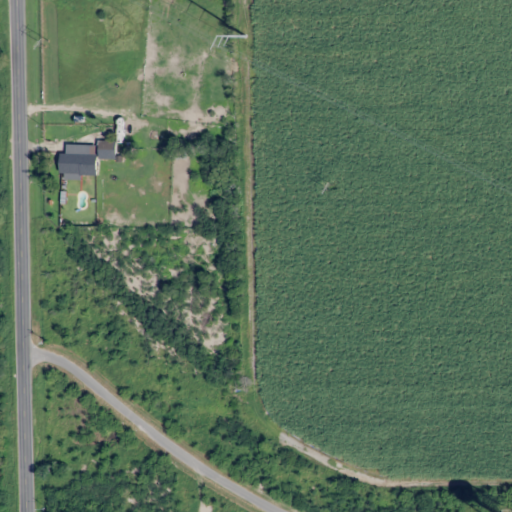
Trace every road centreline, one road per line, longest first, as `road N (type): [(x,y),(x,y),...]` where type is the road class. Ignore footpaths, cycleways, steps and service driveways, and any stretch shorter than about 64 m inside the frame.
road 1 (tertiary): [(17,0),(26,511)]
road 2 (residential): [(24,355),(55,353),(182,456),(276,511)]
